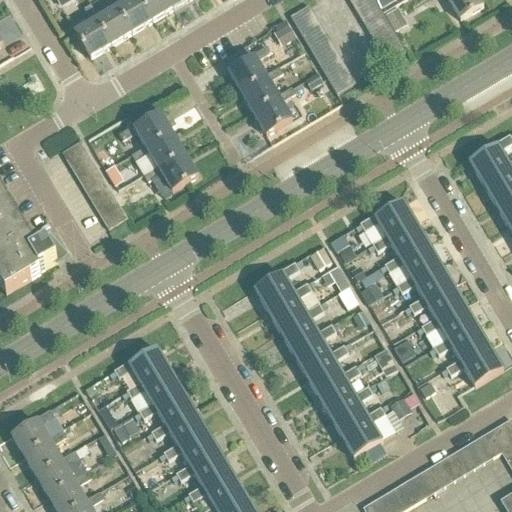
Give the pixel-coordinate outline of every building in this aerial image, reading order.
[(117,14),(121,12),(113,0),(111,0),(106,4),(114,17),(100,25),(97,27),(113,53),(133,41),(117,14)] [(138,2),(141,0),(131,0),(134,4),(121,12),(117,14),(133,41),(154,28),(138,2)] [(164,0),(141,0),(138,2),(154,28),(174,16),(164,0)] [(192,0),(164,0),(174,16),(195,4),(192,0)] [(353,12),(372,1),(371,0),(352,0),(347,3),(353,12)] [(395,0),(378,0),(373,3),(378,10),(380,15),(398,4),(395,0)] [(445,0),(461,27),(484,13),(476,0),(435,0),(437,2),(440,0),(445,0)] [(378,10),(373,3),(372,1),(353,12),(359,21),(378,10)] [(383,19),(380,15),(378,10),(359,21),(364,31),(383,19)] [(97,27),(100,25),(92,11),(85,16),(93,29),(76,40),(92,66),(113,53),(97,27)] [(310,12),(290,24),(296,34),(316,22),(310,12)] [(399,14),(385,23),(389,29),(394,38),(395,40),(409,31),(399,14)] [(370,40),(389,29),(385,23),(383,19),(364,31),(370,40)] [(4,25),(12,42),(22,37),(14,21),(4,25)] [(321,31),(316,22),(296,34),(302,43),(321,31)] [(376,49),(394,38),(389,29),(370,40),(376,49)] [(282,53),(296,44),(288,31),(274,39),(282,53)] [(327,40),(321,31),(302,43),(307,51),(327,40)] [(395,40),(394,38),(376,49),(381,59),(400,48),(395,40)] [(332,49),(327,40),(307,51),(313,61),(332,49)] [(407,58),(400,48),(381,59),(388,70),(407,58)] [(338,59),(332,49),(313,61),(319,71),(338,59)] [(230,80),(242,101),(269,86),(267,83),(258,68),(271,60),(268,54),(253,63),(254,65),(230,80)] [(344,69),(338,59),(319,71),(324,80),(344,69)] [(350,78),(344,69),(324,80),(330,90),(350,78)] [(280,74),(267,83),(269,86),(242,101),(255,121),(281,106),(279,103),(271,89),(284,81),(280,74)] [(356,89),(350,78),(330,90),(337,100),(356,89)] [(311,96),(323,89),(317,80),(306,87),(311,96)] [(283,109),(296,101),(292,95),(279,103),(281,106),(255,121),(267,142),(293,126),(283,109)] [(139,139),(148,153),(150,156),(175,141),(162,120),(137,135),(136,133),(122,141),(126,148),(139,139)] [(187,162),(175,141),(150,156),(148,153),(134,161),(138,168),(152,159),(161,173),(162,177),(187,162)] [(485,191),(511,176),(509,173),(501,159),(511,152),(511,147),(510,144),(495,152),(497,155),(472,170),(485,191)] [(69,169),(88,158),(83,149),(63,161),(69,169)] [(74,179),(94,167),(88,158),(69,169),(74,179)] [(200,183),(187,162),(162,177),(161,173),(147,182),(151,189),(165,180),(175,197),(200,183)] [(100,177),(94,167),(74,179),(80,189),(100,177)] [(497,212),(511,202),(511,170),(509,173),(511,176),(485,191),(497,212)] [(86,198),(106,186),(100,177),(80,189),(86,198)] [(92,208),(112,196),(106,186),(86,198),(92,208)] [(133,203),(145,196),(140,187),(128,194),(133,203)] [(118,206),(112,196),(92,208),(98,218),(118,206)] [(511,202),(497,212),(509,232),(511,230),(511,202)] [(44,279),(43,277),(60,268),(59,266),(65,263),(56,247),(50,251),(49,250),(33,259),(0,204),(0,285),(9,300),(44,279)] [(123,215),(118,206),(98,218),(104,227),(123,215)] [(367,239),(375,253),(388,245),(390,247),(416,232),(403,210),(378,225),(377,223),(362,231),(367,239)] [(130,226),(123,215),(104,227),(110,238),(130,226)] [(428,252),(416,232),(390,247),(388,245),(375,253),(379,260),(392,252),(400,265),(402,268),(428,252)] [(345,269),(356,262),(349,251),(338,258),(345,269)] [(315,259),(322,270),(333,264),(326,252),(315,259)] [(400,265),(387,273),(391,281),(398,294),(413,286),(414,288),(440,273),(428,252),(402,268),(400,265)] [(257,298),(269,319),(295,303),(293,300),(285,287),(299,279),(294,272),(280,280),(282,283),(257,298)] [(357,289),(367,283),(361,273),(352,279),(357,289)] [(452,294),(440,273),(414,288),(413,286),(398,294),(403,302),(417,293),(425,306),(426,309),(452,294)] [(330,279),(334,286),(342,281),(337,274),(330,279)] [(366,295),(380,286),(375,279),(361,287),(366,295)] [(361,300),(368,312),(383,303),(375,291),(361,300)] [(307,292),(293,300),(295,303),(269,319),(281,339),(307,324),(306,321),(297,307),(311,299),(307,292)] [(464,314),(452,294),(426,309),(425,306),(411,314),(415,322),(429,314),(437,327),(438,329),(464,314)] [(346,297),(335,303),(339,310),(350,304),(346,297)] [(329,317),(339,311),(335,303),(324,310),(329,317)] [(319,313),(306,321),(307,324),(281,339),(294,360),(319,345),(318,342),(310,329),(324,320),(319,313)] [(476,335),(464,314),(438,329),(437,327),(423,335),(427,342),(441,334),(449,347),(451,350),(476,335)] [(332,334),(318,342),(319,345),(294,360),(306,380),(332,365),(330,362),(322,349),(336,341),(332,334)] [(488,356),(476,335),(451,350),(449,347),(436,355),(440,362),(453,355),(461,368),(463,371),(488,356)] [(401,368),(415,361),(407,347),(393,355),(401,368)] [(344,354),(330,362),(332,365),(306,380),(318,401),(344,386),(342,382),(334,369),(348,361),(344,354)] [(134,377),(142,390),(144,393),(170,378),(157,356),(133,371),(132,369),(116,378),(120,386),(134,377)] [(475,392),(501,377),(488,356),(463,371),(461,368),(448,376),(452,383),(466,375),(475,392)] [(386,384),(397,377),(386,357),(374,363),(386,384)] [(355,374),(342,382),(344,386),(318,401),(330,421),(356,406),(354,403),(346,389),(360,381),(355,374)] [(182,398),(170,378),(144,393),(142,390),(128,399),(133,406),(147,398),(155,411),(156,414),(182,398)] [(377,391),(382,399),(390,394),(385,386),(377,391)] [(372,402),(368,395),(354,403),(356,406),(330,421),(343,442),(368,427),(367,424),(359,410),(372,402)] [(194,419),(182,398),(156,414),(155,411),(141,420),(145,427),(159,418),(167,431),(169,434),(194,419)] [(412,399),(404,405),(411,417),(419,412),(412,399)] [(398,425),(411,417),(404,405),(391,412),(398,425)] [(384,422),(380,416),(367,424),(368,427),(343,442),(355,463),(381,448),(380,447),(394,439),(384,422)] [(13,442),(26,464),(52,448),(50,445),(42,432),(56,424),(51,417),(37,425),(38,428),(13,442)] [(207,439),(194,419),(169,434),(167,431),(153,440),(158,447),(172,439),(180,452),(181,455),(207,439)] [(511,426),(503,432),(511,447),(511,426)] [(511,453),(511,447),(503,432),(493,438),(505,458),(511,453)] [(64,437),(50,445),(52,448),(26,464),(38,484),(65,469),(63,466),(55,453),(68,445),(64,437)] [(505,458),(493,438),(483,444),(495,464),(503,460),(505,458)] [(219,460),(207,439),(181,455),(180,452),(166,461),(170,468),(184,460),(192,473),(193,475),(219,460)] [(495,464),(483,444),(473,449),(485,470),(495,464)] [(485,470),(473,449),(463,455),(475,476),(485,470)] [(508,469),(511,467),(511,453),(505,458),(503,460),(508,469)] [(475,476),(463,455),(453,461),(465,482),(475,476)] [(76,458),(63,466),(65,469),(38,484),(50,505),(77,490),(75,487),(67,473),(80,465),(76,458)] [(231,480),(219,460),(193,475),(192,473),(178,481),(182,488),(196,480),(204,494),(206,496),(231,480)] [(465,482),(453,461),(443,467),(455,488),(465,482)] [(455,488),(443,467),(433,473),(446,494),(455,488)] [(446,494),(433,473),(424,479),(436,499),(446,494)] [(88,479),(75,487),(77,490),(50,505),(54,511),(85,511),(89,510),(87,508),(80,494),(93,487),(88,479)] [(436,499),(424,479),(414,485),(426,505),(436,499)] [(225,511),(244,501),(231,480),(206,496),(204,494),(191,502),(195,509),(208,500),(215,511),(225,511)] [(426,505),(414,485),(404,491),(416,511),(426,505)] [(134,507),(142,502),(135,491),(128,496),(134,507)] [(414,511),(416,511),(404,491),(394,497),(403,511),(414,511)] [(403,511),(394,497),(384,503),(389,511),(403,511)] [(101,500),(87,508),(89,510),(85,511),(96,511),(105,507),(101,500)] [(511,511),(511,500),(501,507),(503,511),(511,511)] [(250,511),(244,501),(225,511),(250,511)] [(389,511),(384,503),(374,508),(376,511),(389,511)]
